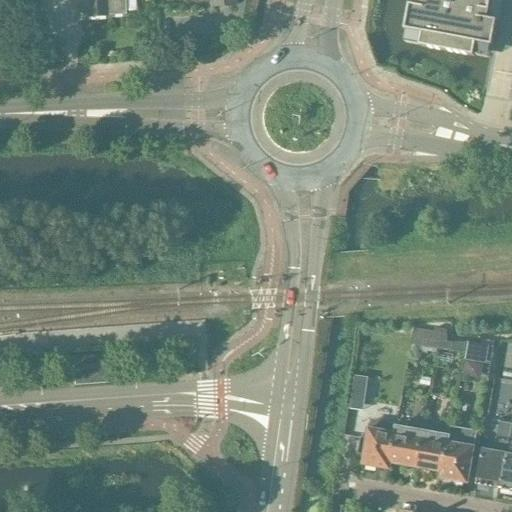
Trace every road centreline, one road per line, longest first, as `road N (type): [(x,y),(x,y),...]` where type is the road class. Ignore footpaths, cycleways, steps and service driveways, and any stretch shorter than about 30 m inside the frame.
road 1 (unclassified): [(0,406),(190,399),(289,410)]
road 2 (primary): [(289,410),(308,332),(319,179)]
road 3 (primary): [(286,181),(291,298),(280,368),(289,410)]
road 4 (primary): [(241,101),(129,103),(63,115)]
road 5 (primary): [(63,115),(238,130)]
road 6 (residential): [(342,485),(490,511)]
road 7 (unclassified): [(498,146),(433,118),(357,107)]
road 8 (unclassified): [(356,140),(498,146)]
road 9 (residential): [(498,146),(494,116),(511,28)]
